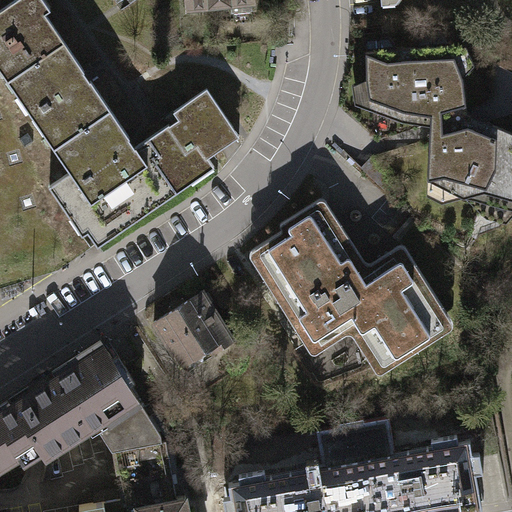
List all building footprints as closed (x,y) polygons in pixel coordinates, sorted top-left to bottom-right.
[(0,69),(7,79),(62,40),(35,0),(12,0),(0,9),(0,69)] [(185,0),(186,6),(230,3),(231,10),(250,8),(250,1),(252,1),(252,0),(185,0)] [(110,107),(62,40),(7,79),(54,147),(110,107)] [(401,118),(429,123),(468,112),(463,74),(449,45),(405,47),(366,52),(365,79),(369,107),(401,118)] [(160,129),(149,137),(159,153),(152,158),(176,192),(215,165),(209,156),(230,142),(241,134),(208,87),(174,110),(179,117),(160,129)] [(137,144),(110,107),(54,147),(70,171),(49,184),(62,204),(69,199),(98,245),(176,192),(152,158),(159,153),(149,137),(137,144)] [(511,131),(468,112),(429,123),(430,177),(461,196),(511,205),(511,131)] [(322,204),(288,226),(291,232),(260,252),(268,272),(272,271),(279,290),(282,288),(290,306),(293,305),(300,323),(304,321),(311,340),(352,313),(360,332),(363,330),(370,349),(373,347),(381,365),(444,324),(436,304),(433,306),(425,287),(422,289),(415,271),(412,273),(405,256),(401,258),(397,253),(363,275),(361,271),(353,251),(350,254),(342,236),(340,238),(332,220),(329,222),(322,204)] [(201,289),(154,320),(182,363),(210,345),(213,349),(232,337),(201,289)] [(0,462),(17,452),(23,461),(42,450),(44,455),(97,423),(111,445),(112,448),(165,438),(159,426),(141,397),(100,339),(69,358),(70,364),(0,410),(0,462)] [(353,428),(383,422),(380,411),(351,417),(352,423),(353,428)] [(223,496),(226,511),(233,510),(233,511),(444,511),(481,505),(469,438),(455,440),(454,433),(429,438),(430,446),(388,453),(383,422),(353,428),(359,458),(327,464),(263,475),(262,468),(240,472),(241,481),(228,483),(230,495),(223,496)] [(344,425),(343,425),(344,428),(321,433),(327,464),(359,458),(353,428),(352,423),(344,425)] [(79,511),(187,511),(184,493),(175,495),(165,438),(112,448),(121,496),(78,504),(79,511)]
